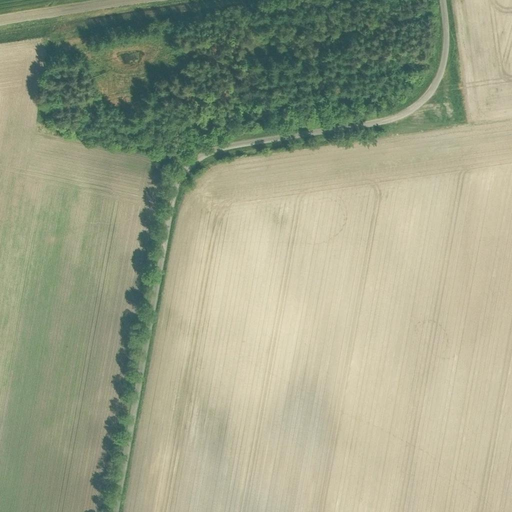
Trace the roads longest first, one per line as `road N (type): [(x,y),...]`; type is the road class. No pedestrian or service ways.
road 1 (unclassified): [(444,0),(444,64),(413,109),(225,146),(198,157),(176,187),(113,511)]
road 2 (track): [(150,0),(0,23)]
